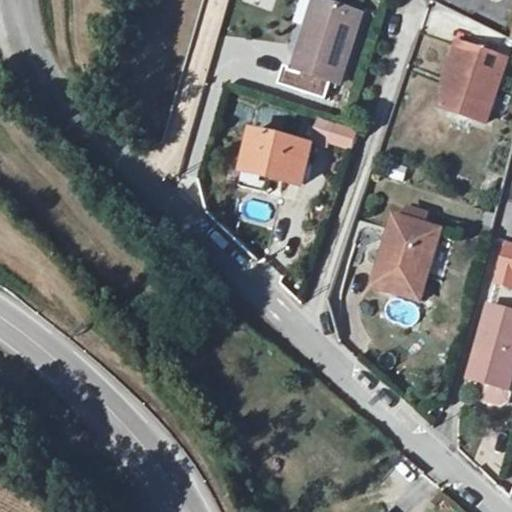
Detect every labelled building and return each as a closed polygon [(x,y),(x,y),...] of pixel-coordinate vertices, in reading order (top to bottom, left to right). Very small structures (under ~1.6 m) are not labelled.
[(317,1),(308,29),(314,31),(323,3),(317,1)] [(363,16),(323,3),(314,31),(308,29),(295,71),(302,74),(332,83),(340,86),(363,16)] [(510,65),(460,46),(455,61),(459,63),(442,111),(488,126),(510,65)] [(332,83),(302,74),(297,89),(327,99),(332,83)] [(350,130),(320,121),(315,139),(331,145),(330,148),(352,156),(360,133),(350,130)] [(254,134),(245,172),(304,186),(314,148),(254,134)] [(396,218),(388,245),(394,246),(402,220),(396,218)] [(443,233),(402,220),(394,246),(388,245),(375,289),(421,303),(443,233)] [(511,246),(501,282),(511,285),(511,246)] [(511,314),(492,308),(473,373),(488,378),(486,385),(508,391),(511,376),(511,314)] [(488,378),(473,373),(471,380),(475,382),(486,385),(488,378)] [(508,391),(486,385),(475,382),(468,403),(499,412),(506,407),(510,400),(510,392),(508,391)]
